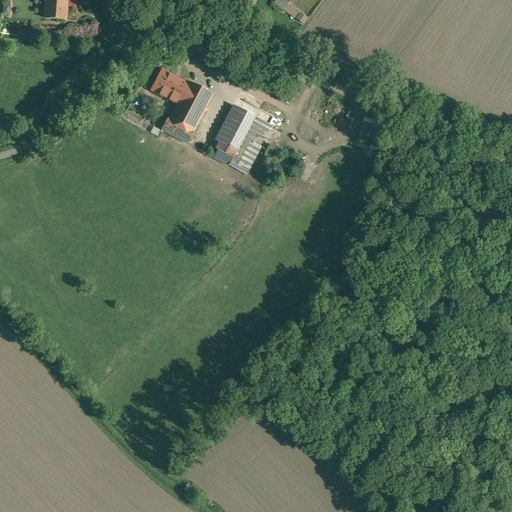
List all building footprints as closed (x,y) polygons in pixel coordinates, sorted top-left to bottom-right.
[(67,0),(47,0),(46,19),(66,20),(67,0)] [(0,9),(0,15),(8,15),(7,5),(0,5),(0,9)] [(288,5),(284,11),(295,18),(299,13),(288,5)] [(176,105),(188,83),(162,69),(150,92),(176,105)] [(214,95),(188,82),(188,83),(176,105),(170,117),(169,116),(161,130),(188,144),(214,95)] [(272,126),(239,109),(213,158),(246,175),(261,147),(252,142),(256,134),(266,139),(272,126)] [(372,144),(379,118),(362,113),(355,139),(372,144)] [(268,147),(263,159),(275,164),(280,152),(268,147)]
